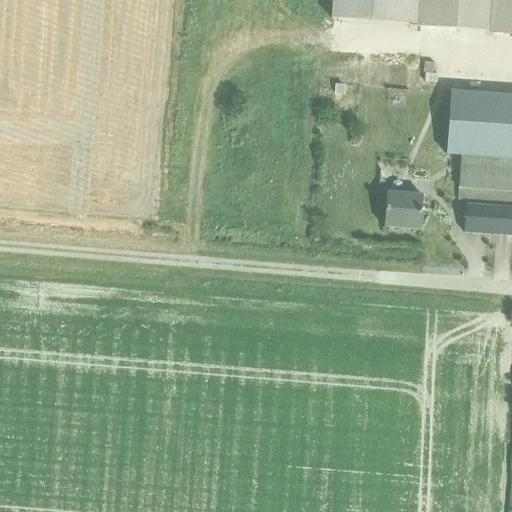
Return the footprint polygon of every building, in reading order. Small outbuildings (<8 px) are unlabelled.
[(334,0),(333,16),(416,22),(417,0),(334,0)] [(511,0),(419,0),(418,24),(511,31),(511,0)] [(336,83),(336,93),(344,93),(345,84),(336,83)] [(392,99),(408,101),(409,88),(393,86),(392,99)] [(446,155),(447,155),(460,156),(457,200),(511,203),(511,97),(450,93),(446,155)] [(383,228),(419,230),(422,196),(386,193),(383,228)] [(511,212),(466,208),(464,234),(511,237),(511,212)]
